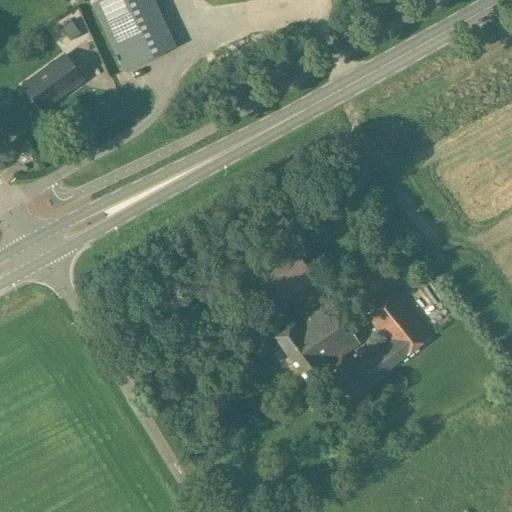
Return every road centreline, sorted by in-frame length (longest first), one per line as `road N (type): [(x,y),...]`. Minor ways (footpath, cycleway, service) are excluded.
road 1 (secondary): [(39,253),(505,0)]
road 2 (unclassified): [(198,511),(39,253)]
